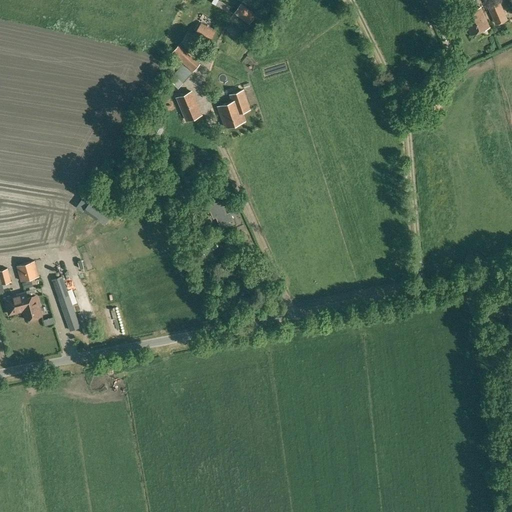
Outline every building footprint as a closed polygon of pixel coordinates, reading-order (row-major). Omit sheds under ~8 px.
[(227,11),(230,5),(219,0),(212,0),(211,3),(227,11)] [(464,3),(463,0),(442,0),(438,2),(442,12),(464,3)] [(493,20),(504,15),(498,2),(487,7),(493,20)] [(240,4),(234,12),(249,23),(255,14),(240,4)] [(471,34),(488,27),(480,7),(463,14),(471,34)] [(209,42),(216,31),(201,22),(194,33),(209,42)] [(193,72),(200,64),(179,45),(171,54),(193,72)] [(218,105),(222,117),(225,127),(244,120),(241,112),(249,109),(242,90),(230,94),(232,101),(218,105)] [(177,97),(186,120),(200,114),(190,91),(177,97)] [(108,201),(105,206),(86,193),(77,206),(83,210),(96,219),(104,224),(112,214),(117,207),(108,201)] [(220,201),(208,206),(213,217),(216,216),(221,227),(229,224),(227,221),(232,218),(229,212),(225,214),(225,212),(220,201)] [(199,227),(195,232),(192,230),(188,235),(200,243),(207,232),(199,227)] [(236,233),(229,237),(231,243),(239,239),(236,233)] [(20,280),(38,276),(34,260),(16,265),(20,280)] [(1,284),(12,282),(8,268),(0,269),(0,292),(3,291),(1,284)] [(79,327),(61,275),(51,279),(69,330),(79,327)] [(29,303),(27,297),(26,292),(4,298),(9,314),(19,311),(19,310),(19,309),(20,309),(20,308),(21,308),(21,307),(22,307),(22,305),(29,303)] [(35,295),(27,297),(29,303),(22,305),(22,307),(25,319),(41,315),(35,295)] [(107,311),(111,335),(117,334),(114,310),(107,311)]
